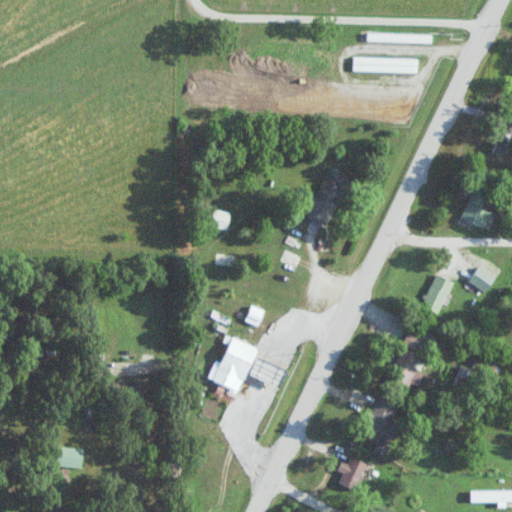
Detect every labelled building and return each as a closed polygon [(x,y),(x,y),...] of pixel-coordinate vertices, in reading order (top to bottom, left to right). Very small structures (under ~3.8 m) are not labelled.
[(432,42),(432,34),(369,34),(369,42),(432,42)] [(419,72),(419,58),(354,57),(354,71),(419,72)] [(511,154),(511,134),(498,134),(498,154),(511,154)] [(330,226),(351,175),(330,166),(309,217),(330,226)] [(491,229),(499,205),(490,202),(492,194),(474,188),(463,219),(491,229)] [(229,228),(231,211),(215,209),(213,227),(229,228)] [(314,258),(283,246),(265,295),(296,307),(314,258)] [(239,254),(219,252),(218,264),(237,267),(239,254)] [(498,276),(478,265),(469,281),(488,292),(498,276)] [(440,314),(455,281),(438,273),(422,305),(440,314)] [(235,389),(240,377),(246,380),(261,348),(235,336),(215,380),(235,389)] [(415,368),(421,357),(410,351),(396,377),(422,391),(430,377),(415,368)] [(480,372),(462,365),(454,386),(471,393),(480,372)] [(115,396),(138,396),(138,382),(115,382),(115,396)] [(400,426),(393,423),(400,406),(380,397),(363,437),(378,443),(375,452),(386,457),(400,426)] [(85,447),(59,447),(59,467),(85,467),(85,447)] [(344,473),(340,483),(358,491),(370,463),(352,455),(349,463),(343,461),(339,471),(344,473)] [(511,501),(511,490),(473,490),(473,501),(511,501)]
